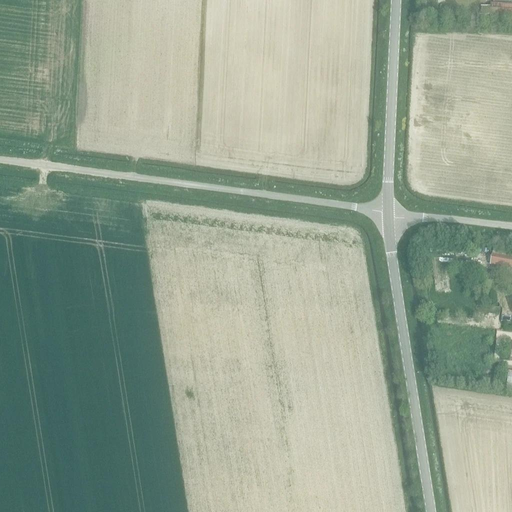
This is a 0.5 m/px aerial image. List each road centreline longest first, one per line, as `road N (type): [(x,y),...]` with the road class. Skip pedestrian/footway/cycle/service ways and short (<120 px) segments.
road 1 (unclassified): [(383,211),(0,159)]
road 2 (tertiary): [(430,511),(383,211)]
road 3 (tertiary): [(383,211),(394,0)]
road 4 (unclassified): [(511,227),(383,211)]
